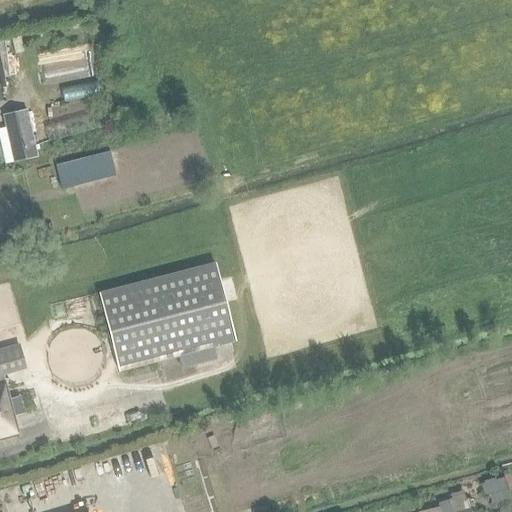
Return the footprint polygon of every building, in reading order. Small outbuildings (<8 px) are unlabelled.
[(27,110),(3,115),(14,163),(37,157),(27,110)] [(94,170),(90,157),(55,166),(61,189),(73,186),(70,176),(94,170)] [(99,295),(119,373),(178,357),(181,370),(217,360),(214,348),(236,343),(216,265),(99,295)] [(24,364),(20,346),(0,351),(0,442),(19,437),(1,370),(24,364)] [(484,485),(481,485),(484,499),(490,497),(493,511),(511,506),(504,478),(495,480),(495,479),(483,482),(484,485)] [(0,511),(11,511),(22,509),(16,488),(0,492),(0,511)] [(475,511),(472,499),(466,500),(463,491),(450,495),(451,500),(448,500),(437,503),(438,508),(421,511),(475,511)]
